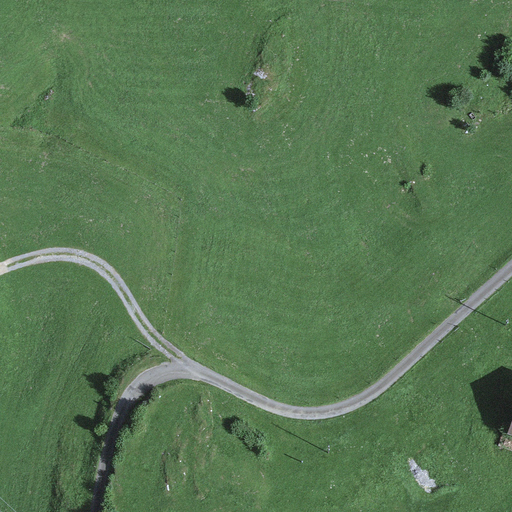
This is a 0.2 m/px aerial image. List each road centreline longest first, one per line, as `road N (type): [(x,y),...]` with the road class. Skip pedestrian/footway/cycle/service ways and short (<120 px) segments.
road 1 (track): [(95,511),(112,431),(138,385),(195,371),(291,410),(351,404),(511,267)]
road 2 (track): [(195,371),(153,337),(117,281),(89,258),(53,253),(0,270)]
